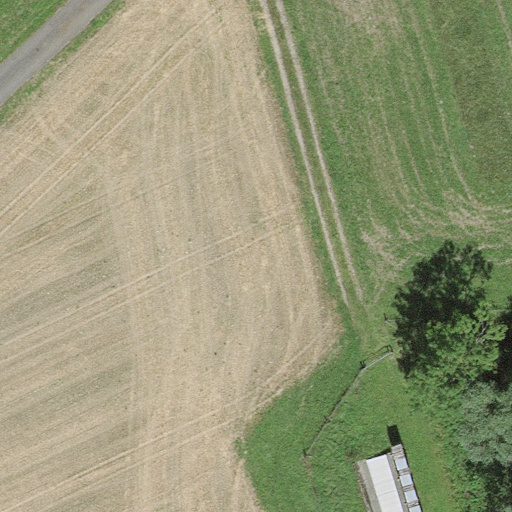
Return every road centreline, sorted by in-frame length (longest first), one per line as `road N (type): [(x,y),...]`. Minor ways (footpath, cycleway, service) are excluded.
road 1 (track): [(267,0),(391,389)]
road 2 (track): [(0,83),(90,0)]
